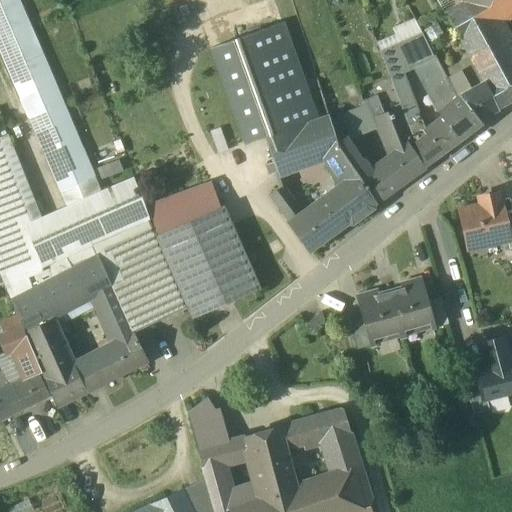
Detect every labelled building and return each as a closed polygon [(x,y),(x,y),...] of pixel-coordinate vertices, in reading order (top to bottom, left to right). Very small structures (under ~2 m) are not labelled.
[(93,177),(16,0),(0,0),(0,49),(61,191),(93,177)] [(464,3),(462,0),(439,0),(446,13),(464,3)] [(511,0),(462,0),(464,3),(480,29),(496,20),(511,11),(511,0)] [(511,50),(496,20),(480,29),(464,3),(446,13),(483,82),(498,109),(511,101),(511,50)] [(285,17),(209,42),(243,143),(268,135),(309,121),(318,115),(285,17)] [(470,89),(448,48),(433,57),(437,63),(442,73),(456,98),(460,95),(470,89)] [(412,62),(398,68),(404,85),(394,89),(416,146),(427,138),(407,89),(420,83),(412,62)] [(437,63),(429,67),(434,77),(442,73),(437,63)] [(470,89),(460,95),(479,120),(498,109),(483,82),(470,89)] [(456,98),(437,113),(450,130),(460,142),(483,124),(479,120),(460,95),(456,98)] [(365,108),(337,119),(339,123),(345,140),(346,142),(347,141),(379,128),(387,125),(384,117),(376,98),(363,103),(365,108)] [(331,126),(326,112),(318,115),(309,121),(268,135),(279,172),(324,158),(338,147),(331,126)] [(400,112),(384,117),(387,125),(379,128),(391,158),(407,146),(408,147),(412,144),(400,112)] [(339,123),(331,126),(337,145),(345,140),(339,123)] [(438,128),(428,136),(428,137),(432,143),(443,135),(438,128)] [(443,135),(432,143),(428,137),(427,138),(416,146),(425,168),(460,142),(450,130),(443,135)] [(372,173),(363,160),(361,162),(347,141),(346,142),(345,140),(337,145),(338,147),(356,174),(356,175),(376,204),(387,196),(372,173)] [(382,165),(398,187),(423,169),(408,147),(407,146),(391,158),(382,165)] [(356,174),(338,147),(324,158),(339,188),(356,174)] [(118,160),(95,166),(99,178),(121,172),(118,160)] [(25,228),(0,165),(0,273),(1,276),(37,257),(25,228)] [(398,187),(382,165),(372,173),(387,196),(398,187)] [(339,188),(302,214),(284,190),(283,187),(281,188),(269,197),(310,252),(348,224),(352,224),(373,209),(373,206),(376,204),(356,175),(339,188)] [(132,182),(92,200),(108,239),(150,221),(132,182)] [(210,183),(145,207),(150,221),(156,238),(220,210),(210,183)] [(498,195),(479,199),(480,207),(460,211),(467,240),(473,244),(485,241),(490,245),(500,242),(508,241),(504,222),(498,195)] [(92,200),(25,228),(37,257),(59,245),(71,268),(76,266),(96,256),(92,247),(108,239),(92,200)] [(220,210),(156,238),(187,310),(192,320),(259,290),(223,208),(220,210)] [(511,220),(504,222),(508,241),(500,242),(504,259),(511,257),(511,220)] [(150,221),(108,239),(149,327),(187,310),(156,238),(150,221)] [(108,239),(92,247),(96,256),(132,334),(149,327),(108,239)] [(37,257),(1,276),(11,300),(71,269),(71,268),(59,245),(37,257)] [(132,334),(96,256),(76,266),(91,297),(94,295),(116,344),(122,352),(137,345),(132,334)] [(71,269),(11,300),(22,326),(24,332),(53,318),(91,297),(76,266),(71,268),(71,269)] [(420,279),(402,285),(403,289),(390,292),(401,331),(430,322),(432,322),(427,303),(420,279)] [(390,292),(377,296),(376,292),(357,297),(364,321),(369,339),(371,339),(401,331),(390,292)] [(448,325),(441,299),(427,303),(432,322),(430,322),(432,329),(448,325)] [(321,313),(306,325),(313,333),(327,320),(321,313)] [(53,318),(24,332),(29,343),(42,374),(56,408),(87,392),(74,365),(53,318)] [(364,321),(349,324),(356,350),(372,346),(371,339),(369,339),(364,321)] [(22,326),(0,336),(0,342),(6,355),(14,351),(15,351),(14,349),(29,343),(24,332),(22,326)] [(511,366),(510,367),(503,339),(481,343),(488,370),(476,373),(477,377),(483,400),(487,399),(511,392),(511,366)] [(29,343),(14,349),(15,351),(14,351),(20,365),(19,366),(25,379),(25,380),(38,374),(38,375),(39,374),(40,375),(42,374),(29,343)] [(116,344),(74,365),(87,392),(146,362),(137,345),(122,352),(116,344)] [(38,374),(25,380),(25,379),(10,387),(22,410),(49,396),(38,375),(38,374)] [(477,377),(464,380),(473,415),(490,411),(487,399),(483,400),(477,377)] [(0,392),(0,421),(22,410),(10,387),(0,392)] [(208,399),(188,414),(192,428),(216,411),(208,399)] [(216,411),(192,428),(199,451),(230,442),(220,410),(216,411)] [(340,411),(297,423),(302,445),(319,440),(331,476),(341,511),(354,511),(364,509),(369,507),(372,500),(344,413),(343,412),(342,411),(340,411)] [(297,423),(282,427),(282,428),(280,428),(286,450),(302,445),(297,423)] [(280,428),(246,438),(250,456),(261,499),(264,498),(297,488),(297,487),(286,450),(280,428)] [(230,442),(199,451),(204,468),(222,464),(250,456),(246,438),(230,442)] [(204,468),(202,469),(205,480),(213,511),(223,511),(228,510),(228,509),(233,507),(222,464),(204,468)] [(341,511),(331,476),(297,487),(297,488),(264,498),(268,511),(364,511),(364,509),(354,511),(341,511)] [(213,511),(205,480),(182,490),(192,511),(213,511)] [(192,511),(182,490),(149,506),(151,511),(192,511)] [(233,507),(228,509),(228,510),(228,511),(268,511),(264,498),(261,499),(233,507)]
